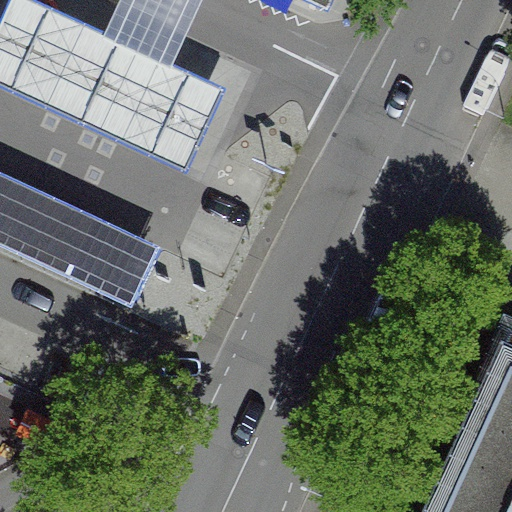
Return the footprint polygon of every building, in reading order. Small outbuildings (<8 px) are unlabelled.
[(104,37),(25,0),(17,0),(0,38),(0,85),(186,171),(223,91),(169,67),(104,37)] [(200,0),(121,0),(104,37),(169,67),(200,0)] [(309,0),(332,10),(337,0),(309,0)] [(0,232),(77,264),(94,225),(0,186),(0,232)] [(511,511),(511,318),(421,511),(511,511)]
